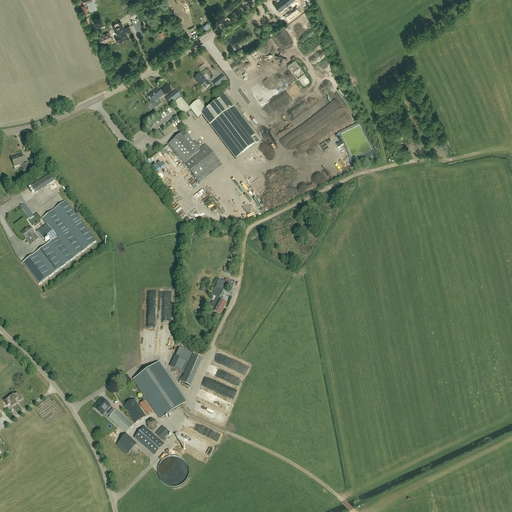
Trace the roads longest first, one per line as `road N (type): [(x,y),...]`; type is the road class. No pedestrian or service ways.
road 1 (tertiary): [(0,133),(49,121),(146,74),(251,0)]
road 2 (track): [(452,158),(354,175),(252,226),(239,278)]
road 3 (unclassified): [(112,498),(166,449),(239,278)]
road 4 (unclassified): [(112,498),(76,416),(0,328)]
road 5 (track): [(186,413),(289,460),(352,510)]
